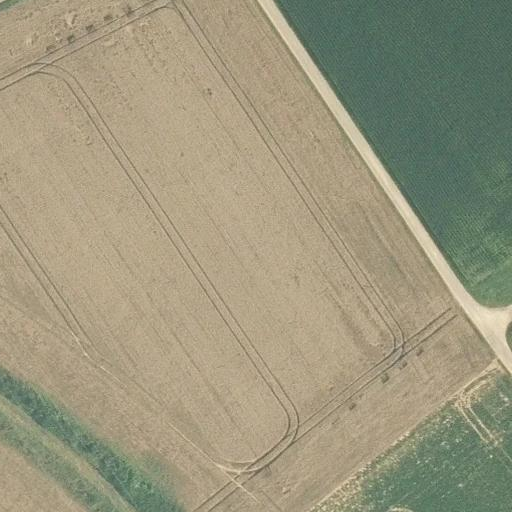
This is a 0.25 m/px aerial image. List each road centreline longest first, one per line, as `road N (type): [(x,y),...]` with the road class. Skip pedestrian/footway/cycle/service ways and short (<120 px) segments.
road 1 (unclassified): [(511,363),(264,0)]
road 2 (track): [(141,511),(0,404)]
